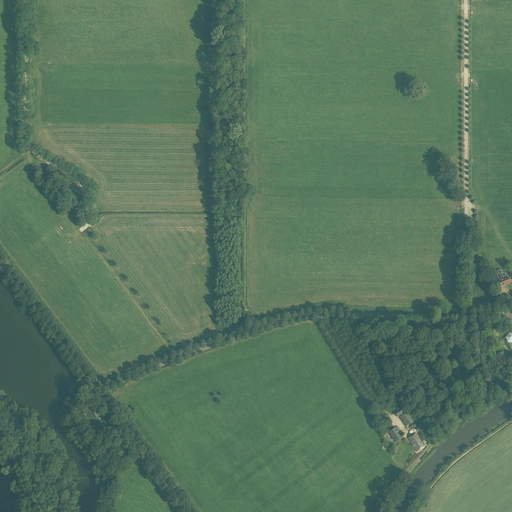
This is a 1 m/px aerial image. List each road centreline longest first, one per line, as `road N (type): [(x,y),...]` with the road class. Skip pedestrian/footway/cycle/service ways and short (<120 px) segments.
road 1 (unclassified): [(97,391),(301,317),(511,309)]
road 2 (track): [(79,231),(87,202),(79,184),(27,140),(24,0)]
road 3 (unclassified): [(97,391),(0,261)]
road 4 (unclassified): [(187,511),(97,391)]
road 5 (unclassified): [(107,511),(108,473),(73,419),(97,391)]
